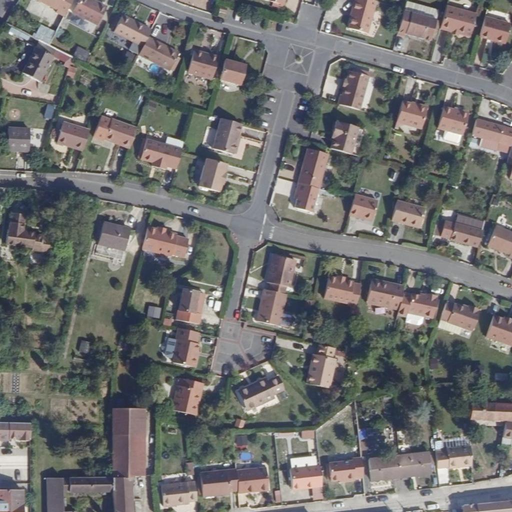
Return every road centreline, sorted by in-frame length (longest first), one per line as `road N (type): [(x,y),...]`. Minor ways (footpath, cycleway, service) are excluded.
road 1 (residential): [(511,292),(430,265),(255,227)]
road 2 (residential): [(255,227),(105,185),(0,177)]
road 3 (residential): [(325,42),(511,98)]
road 4 (residential): [(511,489),(319,511)]
road 5 (residential): [(255,227),(294,80)]
road 6 (residential): [(153,0),(286,33)]
road 7 (residential): [(241,347),(231,317),(255,227)]
